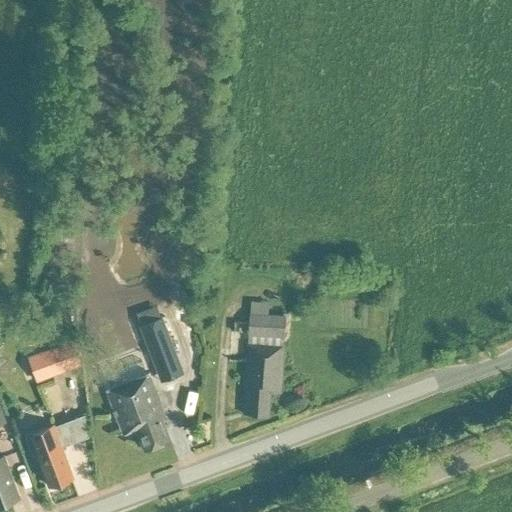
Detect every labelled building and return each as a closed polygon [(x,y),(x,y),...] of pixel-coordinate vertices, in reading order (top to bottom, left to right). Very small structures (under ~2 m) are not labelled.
[(268,414),(270,392),(280,393),(285,315),(249,313),(242,412),(268,414)] [(153,363),(177,354),(162,316),(138,325),(153,363)] [(73,337),(28,355),(38,380),(83,363),(73,337)] [(166,417),(153,385),(167,380),(162,367),(105,389),(123,434),(136,429),(144,450),(170,439),(162,419),(166,417)] [(29,431),(23,433),(32,455),(37,453),(42,468),(44,467),(51,484),(71,476),(65,459),(67,458),(54,423),(29,432),(29,431)] [(4,455),(0,456),(0,503),(19,497),(4,455)]
